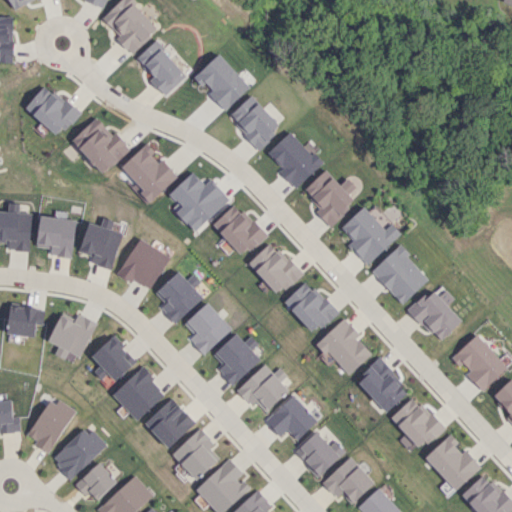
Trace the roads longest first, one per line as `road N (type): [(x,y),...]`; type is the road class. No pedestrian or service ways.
road 1 (residential): [(511,459),(237,169),(197,139),(118,103),(75,64)]
road 2 (residential): [(315,511),(124,309),(86,289),(0,276)]
road 3 (residential): [(30,493),(23,474),(0,467),(3,502),(30,493),(61,511)]
road 4 (residential): [(75,64),(77,35),(67,25),(51,26),(45,50),(75,64)]
